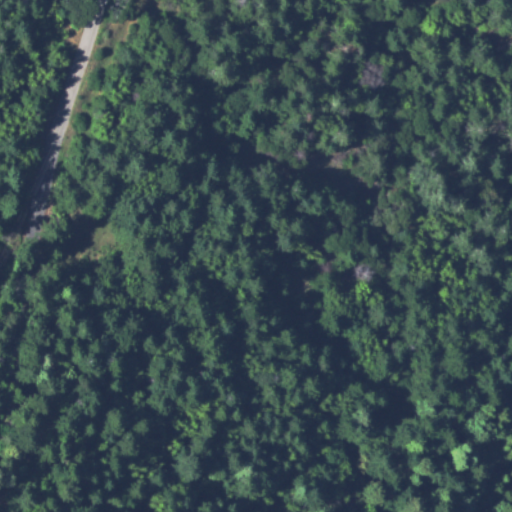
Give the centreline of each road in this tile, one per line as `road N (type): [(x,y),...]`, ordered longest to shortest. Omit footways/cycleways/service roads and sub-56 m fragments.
road 1 (residential): [(0,500),(9,365),(37,209),(106,0)]
road 2 (track): [(32,236),(124,214),(141,44),(164,0)]
